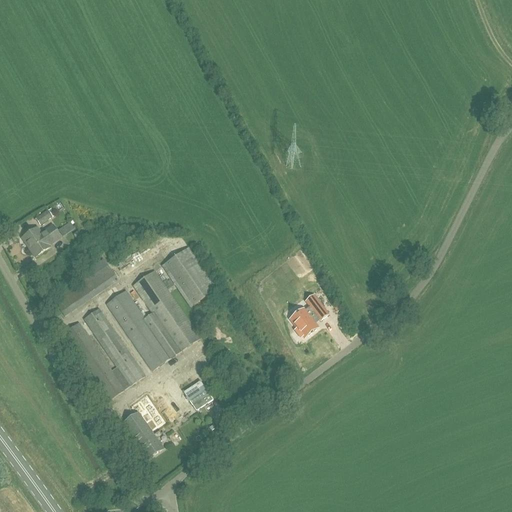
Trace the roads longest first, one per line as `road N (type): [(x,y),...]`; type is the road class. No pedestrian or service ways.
road 1 (unclassified): [(165,487),(400,308),(431,272),(511,125)]
road 2 (unclassified): [(165,487),(139,501),(127,492),(0,263)]
